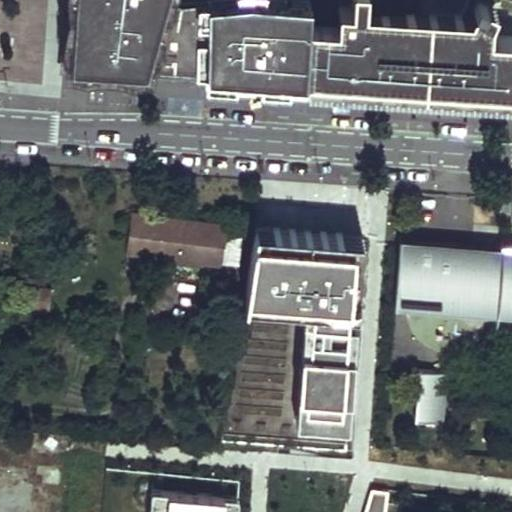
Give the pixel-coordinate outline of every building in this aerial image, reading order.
[(301,79),(306,17),(306,0),(60,0),(57,61),(65,62),(301,79)] [(426,26),(306,17),(301,79),(501,93),(502,85),(422,79),(426,26)] [(511,32),(426,26),(422,79),(502,85),(503,63),(511,63),(511,32)] [(511,201),(500,200),(499,219),(510,220),(511,201)] [(231,222),(133,210),(127,253),(225,267),(225,264),(231,222)] [(253,225),(231,222),(225,264),(248,267),(253,225)] [(333,231),(255,225),(245,290),(267,292),(267,301),(304,304),(312,304),(303,420),(338,423),(346,321),(347,307),(327,305),(333,231)] [(347,307),(356,307),(362,234),(333,231),(327,305),(347,307)] [(400,243),(395,302),(417,304),(421,244),(400,243)] [(495,249),(421,244),(417,304),(495,309),(494,315),(511,316),(511,255),(495,255),(495,249)] [(32,284),(30,305),(50,306),(51,286),(32,284)] [(445,370),(420,369),(419,383),(444,385),(445,370)] [(444,385),(419,383),(417,420),(442,421),(444,385)] [(383,511),(387,489),(371,487),(363,511),(383,511)] [(233,511),(235,499),(148,491),(146,511),(233,511)]
